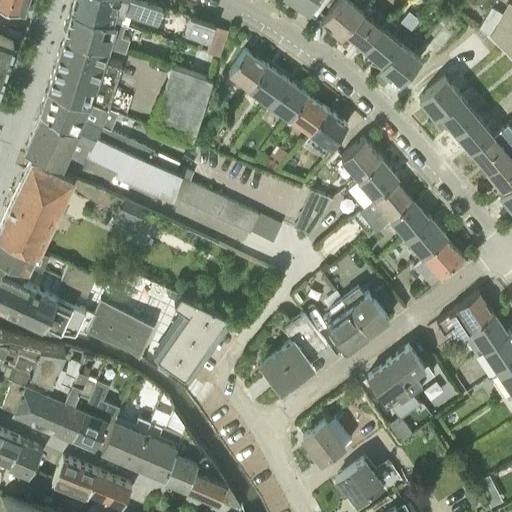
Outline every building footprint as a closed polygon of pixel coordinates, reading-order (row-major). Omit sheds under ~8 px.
[(156,22),(162,5),(146,0),(72,0),(64,29),(106,42),(106,41),(109,42),(108,44),(125,50),(129,37),(121,34),(125,23),(128,24),(131,14),(156,22)] [(300,0),(299,3),(308,9),(313,0),(300,0)] [(362,8),(363,9),(369,1),(367,0),(336,0),(321,18),(341,35),(345,31),(344,30),(362,8)] [(511,3),(508,1),(502,12),(489,33),(511,55),(511,32),(510,32),(511,29),(511,3)] [(489,33),(502,12),(491,5),(478,25),(489,33)] [(362,8),(344,30),(345,31),(364,46),(381,24),(363,9),(362,8)] [(209,40),(214,23),(190,14),(184,32),(209,40)] [(381,24),(364,46),(382,61),(400,40),(381,24)] [(47,82),(108,106),(122,63),(104,57),(107,45),(108,45),(108,44),(109,42),(106,41),(106,42),(64,29),(47,82)] [(0,57),(6,60),(13,38),(0,33),(0,57)] [(379,66),(399,82),(420,57),(400,40),(382,61),(379,66)] [(228,69),(248,83),(265,61),(244,46),(228,69)] [(269,98),(285,76),(265,61),(248,83),(269,98)] [(151,124),(192,140),(212,78),(171,64),(151,124)] [(445,73),(419,95),(436,116),(440,112),(462,94),(445,73)] [(269,98),(289,113),(306,91),(285,76),(269,98)] [(118,110),(108,106),(47,82),(40,106),(41,108),(94,133),(124,147),(128,137),(110,129),(118,110)] [(289,113),(310,128),(326,106),(306,91),(289,113)] [(440,112),(456,131),(478,113),(462,94),(440,112)] [(331,144),(347,121),(326,106),(310,128),(331,144)] [(77,168),(85,151),(94,133),(41,108),(24,145),(32,149),(30,153),(56,166),(57,164),(59,160),(77,168)] [(478,113),(456,131),(471,149),(493,132),(478,113)] [(493,132),(471,149),(487,168),(509,151),(511,148),(511,133),(503,124),(493,132)] [(173,199),(174,195),(182,174),(182,172),(134,152),(124,147),(94,133),(85,151),(89,153),(88,154),(115,168),(113,174),(173,199)] [(339,155),(356,175),(380,155),(363,135),(339,155)] [(503,188),(511,180),(511,154),(509,151),(487,168),(503,188)] [(74,173),(57,164),(56,166),(30,153),(0,218),(0,230),(39,248),(74,173)] [(356,175),(373,195),(395,176),(395,177),(397,175),(380,155),(356,175)] [(250,231),(251,229),(259,212),(182,174),(174,195),(250,231)] [(395,176),(373,195),(359,207),(375,227),(389,214),(411,196),(395,177),(395,176)] [(499,191),(511,206),(511,180),(503,188),(499,191)] [(296,222),(315,231),(332,192),(312,184),(296,222)] [(138,221),(145,206),(123,196),(116,211),(138,221)] [(411,196),(389,214),(405,233),(426,214),(411,196)] [(260,211),(259,212),(251,229),(273,239),(281,222),(260,211)] [(422,253),(445,233),(428,213),(426,214),(405,233),(422,253)] [(0,254),(27,267),(28,268),(30,263),(42,269),(49,253),(39,248),(0,230),(0,254)] [(413,260),(430,280),(462,253),(445,233),(422,253),(413,260)] [(0,254),(0,304),(42,324),(42,323),(75,328),(85,307),(74,302),(79,293),(86,296),(96,274),(69,261),(58,284),(62,285),(58,294),(23,277),(27,267),(0,254)] [(100,275),(122,286),(127,275),(131,277),(135,269),(109,257),(100,275)] [(358,283),(342,295),(368,330),(388,315),(367,288),(364,290),(358,283)] [(455,304),(436,318),(443,329),(455,321),(463,332),(470,326),(469,326),(492,310),(478,288),(455,304)] [(173,299),(187,309),(156,350),(183,371),(226,311),(180,290),(173,299)] [(323,315),(346,346),(368,330),(342,295),(329,305),(331,308),(323,315)] [(94,311),(85,307),(75,328),(86,330),(129,346),(139,353),(153,322),(100,297),(94,311)] [(307,355),(326,341),(302,310),(282,324),(291,336),(260,359),(279,385),(284,381),(285,382),(299,371),(299,370),(312,361),(307,355)] [(492,310),(469,326),(470,326),(483,346),(506,330),(492,310)] [(19,344),(22,336),(0,328),(0,355),(3,357),(5,361),(3,365),(5,366),(8,368),(9,366),(18,344),(19,344)] [(483,346),(500,372),(511,363),(511,334),(508,329),(506,330),(483,346)] [(15,380),(4,405),(31,417),(49,375),(50,376),(55,364),(56,365),(61,354),(65,346),(40,342),(22,336),(19,344),(18,344),(9,366),(8,368),(11,369),(8,377),(15,380)] [(408,342),(388,356),(411,386),(421,379),(417,374),(426,367),(408,342)] [(388,356),(367,372),(385,397),(396,389),(400,394),(411,386),(388,356)] [(49,375),(31,417),(52,426),(79,360),(70,357),(65,369),(56,365),(55,364),(50,376),(49,375)] [(52,426),(72,434),(89,395),(88,395),(78,391),(81,383),(83,384),(89,372),(88,371),(91,364),(79,360),(52,426)] [(511,390),(511,389),(511,363),(500,372),(511,390)] [(89,395),(72,434),(101,447),(113,419),(106,416),(107,415),(98,411),(109,383),(96,377),(88,395),(89,395)] [(101,447),(132,460),(149,420),(138,415),(135,421),(116,413),(113,419),(101,447)] [(412,431),(399,414),(389,422),(401,439),(412,431)] [(343,442),(323,417),(302,433),(302,434),(306,431),(315,442),(311,445),(321,459),(343,442)] [(149,420),(132,460),(163,473),(174,447),(175,447),(178,440),(159,432),(162,425),(149,420)] [(163,473),(184,483),(200,446),(184,424),(178,440),(175,447),(174,447),(163,473)] [(0,466),(3,468),(7,460),(8,460),(9,461),(21,435),(0,426),(0,466)] [(31,467),(42,444),(21,435),(9,461),(8,460),(6,463),(9,464),(21,470),(18,476),(26,480),(31,467)] [(240,503),(239,501),(226,480),(219,469),(200,446),(184,483),(239,506),(240,503)] [(62,453),(52,476),(31,467),(26,480),(59,499),(66,483),(68,484),(59,500),(77,508),(87,488),(86,488),(96,467),(62,453)] [(348,487),(357,500),(381,483),(363,457),(334,476),(344,490),(348,487)] [(86,488),(87,488),(106,497),(102,506),(114,511),(115,511),(131,481),(96,467),(86,488)] [(56,511),(0,492),(0,496),(16,502),(13,511),(11,511),(10,511),(56,511)] [(413,511),(411,509),(406,511),(400,511),(395,503),(383,511),(413,511)]
